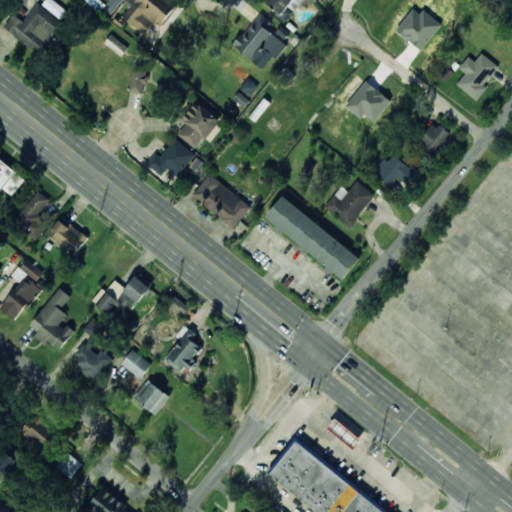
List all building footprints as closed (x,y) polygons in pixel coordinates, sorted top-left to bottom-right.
[(24,22),(14,14),(4,27),(38,52),(68,11),(53,0),(46,0),(42,5),(39,3),(24,22)] [(123,0),(108,0),(101,10),(111,17),(123,0)] [(136,0),(122,16),(143,36),(157,20),(161,24),(178,6),(172,0),(136,0)] [(270,0),(266,7),(288,22),(301,0),(270,0)] [(276,59),(287,46),(269,30),(274,24),(260,13),(234,45),(253,61),(263,49),(276,59)] [(105,43),(122,56),(129,48),(112,35),(105,43)] [(468,56),(459,68),(466,73),(457,85),(477,100),(487,88),(484,86),(499,66),(482,53),(475,62),(468,56)] [(149,67),(134,65),(130,92),(145,95),(149,67)] [(178,134),(197,150),(221,120),(199,102),(189,114),(184,110),(178,117),(186,124),(178,134)] [(451,136),(434,122),(419,140),(436,154),(451,136)] [(156,153),(146,165),(161,177),(168,168),(179,176),(196,155),(176,139),(161,157),(156,153)] [(376,176),(392,186),(398,177),(410,185),(419,172),(390,153),(376,176)] [(0,188),(12,197),(26,179),(0,159),(0,188)] [(192,196),(234,229),(252,207),(210,174),(192,196)] [(351,228),(376,195),(357,181),(349,192),(341,186),(325,208),(351,228)] [(49,227),(37,215),(50,201),(41,192),(14,220),(36,241),(49,227)] [(361,258),(283,196),(266,217),(277,226),(277,227),(302,247),(302,248),(343,280),(361,258)] [(49,234),(75,255),(89,238),(63,217),(49,234)] [(0,310),(18,321),(39,290),(25,281),(29,275),(38,281),(44,271),(25,259),(13,277),(19,282),(0,310)] [(116,281),(98,305),(108,313),(118,299),(134,310),(151,288),(136,276),(126,289),(116,281)] [(71,297),(60,288),(31,326),(38,331),(36,334),(59,352),(74,332),(61,322),(68,314),(61,309),(71,297)] [(193,340),(197,335),(185,325),(176,336),(181,339),(166,358),(187,374),(197,361),(194,359),(202,348),(193,340)] [(71,363),(94,381),(107,363),(84,346),(71,363)] [(122,363),(140,379),(152,365),(133,350),(122,363)] [(156,415),(170,397),(149,379),(135,397),(156,415)] [(22,429),(44,450),(59,435),(36,414),(22,429)] [(328,428),(354,449),(362,439),(336,418),(328,428)] [(387,511),(294,440),(267,474),(316,511),(387,511)] [(0,473),(12,483),(20,474),(12,467),(17,461),(6,452),(0,459),(0,473)] [(129,511),(126,509),(128,506),(105,488),(87,511),(88,511),(129,511)]
